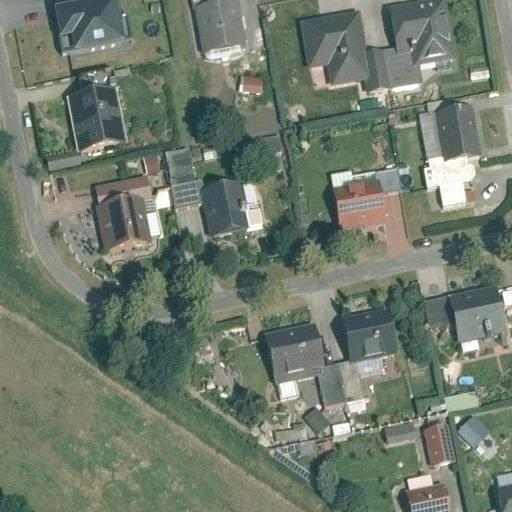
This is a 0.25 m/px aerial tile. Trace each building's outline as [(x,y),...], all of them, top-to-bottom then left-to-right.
[(113,4),(53,15),(59,46),(71,44),(73,56),(121,47),(113,4)] [(444,5),(381,17),(398,98),(422,93),(418,73),(456,65),(444,5)] [(228,7),(192,13),(201,61),(236,55),(228,7)] [(382,53),(365,56),(358,18),(297,30),(306,77),(324,74),(328,94),(363,88),(366,106),(391,101),(382,53)] [(237,98),(259,100),(261,84),(239,82),(237,98)] [(63,94),(75,160),(118,153),(106,87),(63,94)] [(477,162),(467,114),(434,120),(436,128),(441,158),(422,161),(432,213),(463,207),(455,166),(477,162)] [(278,142),(249,144),(250,160),(279,158),(278,142)] [(169,213),(194,212),(191,155),(166,156),(169,213)] [(45,177),(76,171),(73,157),(42,164),(45,177)] [(211,244),(244,239),(237,190),(204,195),(211,244)] [(334,200),(341,235),(380,228),(374,193),(334,200)] [(102,261),(136,255),(128,206),(94,211),(102,261)] [(146,234),(155,231),(148,208),(139,210),(146,234)] [(493,293),(444,304),(453,344),(502,333),(493,293)] [(386,319),(340,329),(349,370),(337,373),(347,418),(364,414),(354,369),(396,360),(386,319)] [(342,410),(334,373),(322,376),(313,330),(260,341),(271,395),(316,386),(322,414),(342,410)] [(486,442),(470,426),(457,438),(473,455),(486,442)] [(381,434),(384,450),(413,445),(410,429),(381,434)] [(440,433),(423,437),(431,475),(449,471),(440,433)] [(511,511),(511,496),(497,499),(499,511),(511,511)] [(442,511),(440,501),(402,509),(402,511),(442,511)]
